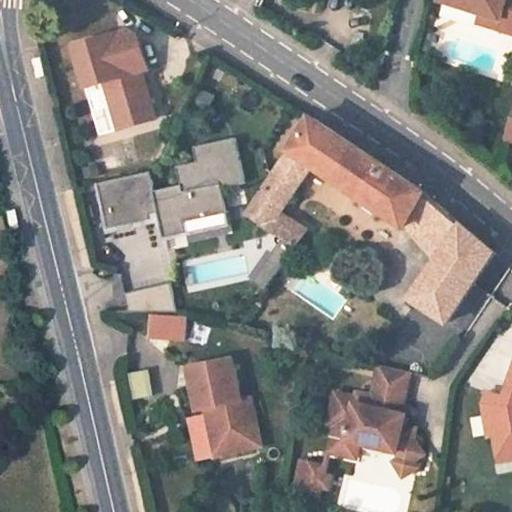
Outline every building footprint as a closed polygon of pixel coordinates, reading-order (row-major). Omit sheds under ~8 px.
[(511,0),(441,0),(482,12),(479,22),(511,32),(511,0)] [(147,69),(138,37),(129,39),(127,30),(74,46),(86,87),(104,82),(119,129),(155,117),(141,71),(147,69)] [(310,118),(288,152),(313,168),(408,231),(428,195),(310,118)] [(150,171),(99,183),(109,229),(151,219),(150,215),(159,213),(165,238),(187,233),(185,222),(229,213),(224,189),(246,183),(236,137),(195,147),(198,162),(177,167),(182,185),(155,191),(150,171)] [(288,152),(277,169),(302,185),(313,168),(288,152)] [(277,169),(249,215),(298,247),(308,231),(283,215),(302,185),(277,169)] [(428,195),(408,231),(436,261),(460,223),(428,195)] [(411,298),(449,323),(496,252),(460,223),(436,261),(411,298)] [(169,285),(127,295),(131,312),(176,311),(169,285)] [(151,339),(188,339),(188,314),(151,314),(151,339)] [(240,402),(230,360),(186,370),(195,413),(204,411),(205,417),(214,457),(250,449),(244,420),(253,418),(248,400),(240,402)] [(409,369),(380,362),(372,393),(357,389),(356,394),(336,389),(328,421),(335,423),(328,450),(356,456),(360,441),(397,450),(400,456),(414,459),(426,452),(416,435),(418,426),(400,422),(409,369)] [(511,365),(502,396),(485,390),(481,403),(483,417),(493,415),(495,432),(490,433),(494,461),(511,457),(511,365)] [(493,415),(483,417),(485,434),(490,433),(495,432),(493,415)] [(205,417),(187,421),(196,461),(214,457),(205,417)] [(244,420),(250,449),(259,447),(253,418),(244,420)] [(414,459),(400,456),(395,460),(403,475),(418,466),(414,459)] [(326,464),(310,461),(303,490),(319,493),(326,464)]
